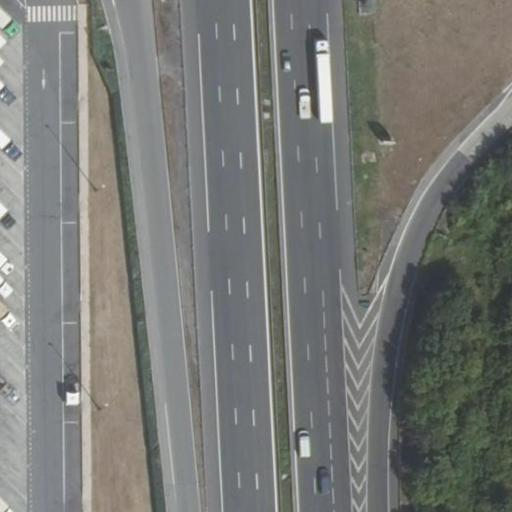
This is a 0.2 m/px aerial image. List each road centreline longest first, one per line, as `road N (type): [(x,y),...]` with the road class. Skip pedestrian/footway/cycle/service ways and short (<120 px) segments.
road 1 (motorway): [(131,0),(186,511)]
road 2 (motorway): [(217,0),(247,511)]
road 3 (motorway): [(328,511),(301,0)]
road 4 (motorway): [(377,511),(377,417),(406,262)]
